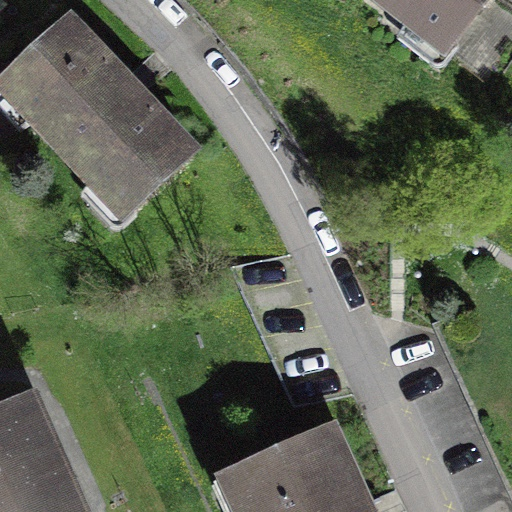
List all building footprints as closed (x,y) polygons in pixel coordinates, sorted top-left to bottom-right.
[(492,0),(333,0),(433,77),(492,0)] [(62,33),(0,92),(0,131),(113,247),(194,169),(62,33)] [(511,353),(489,302),(434,326),(511,501),(511,353)] [(0,511),(72,511),(26,402),(0,412),(0,511)] [(354,511),(324,447),(205,502),(209,511),(354,511)]
